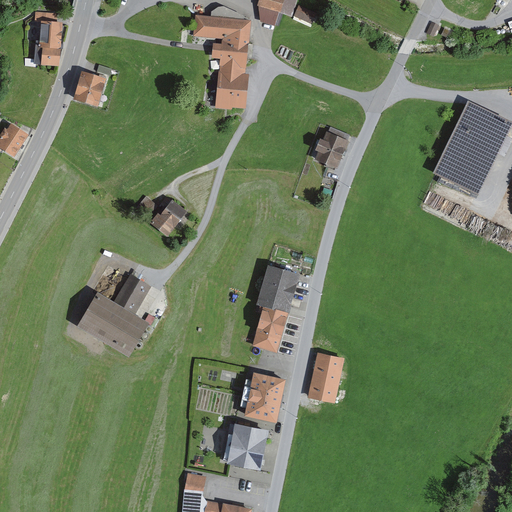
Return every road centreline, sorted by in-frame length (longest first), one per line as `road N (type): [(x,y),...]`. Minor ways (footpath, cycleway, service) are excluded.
road 1 (residential): [(271,511),(340,198),(378,106)]
road 2 (residential): [(378,106),(277,65),(224,160),(203,224),(155,296)]
road 3 (secondary): [(86,0),(57,102),(0,220)]
